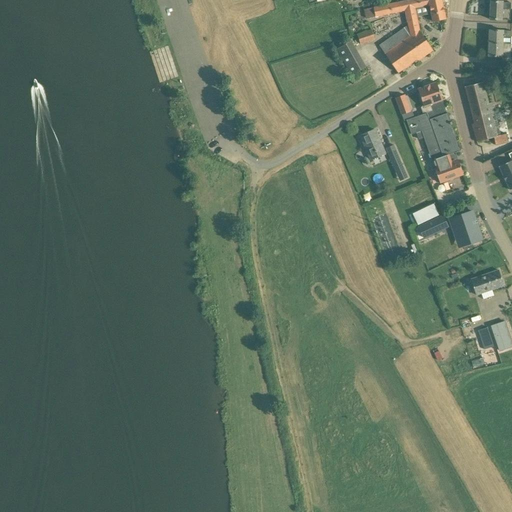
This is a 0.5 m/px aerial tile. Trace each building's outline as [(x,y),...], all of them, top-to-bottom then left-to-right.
[(419,31),(414,8),(412,0),(407,0),(364,9),(366,18),(405,10),(408,24),(379,45),(398,72),(417,59),(418,61),(433,50),(419,31)] [(412,0),(414,8),(429,5),(427,7),(428,13),(431,13),(433,22),(446,19),(441,0),(412,0)] [(502,8),(511,9),(511,3),(503,2),(503,1),(491,1),(490,19),(501,20),(502,8)] [(368,41),(375,39),(372,30),(365,32),(368,41)] [(489,43),(511,44),(511,31),(489,30),(489,43)] [(351,39),(335,46),(348,74),(364,67),(351,39)] [(502,65),(511,63),(511,57),(511,44),(489,43),(488,56),(503,57),(502,65)] [(490,71),(491,81),(501,80),(500,69),(490,71)] [(417,117),(413,118),(407,120),(412,134),(416,132),(422,131),(424,137),(439,179),(440,183),(463,174),(458,159),(457,159),(455,152),(458,151),(460,150),(451,124),(452,124),(451,122),(447,113),(442,100),(443,100),(436,82),(418,89),(424,105),(421,106),(423,114),(417,117)] [(494,137),(496,144),(508,141),(506,133),(501,134),(495,112),(493,102),(488,104),(483,82),(465,86),(474,123),(472,124),(476,141),(494,137)] [(396,97),(402,114),(404,121),(407,120),(413,118),(410,111),(411,111),(405,94),(396,97)] [(360,135),(371,159),(385,153),(375,129),(360,135)] [(387,148),(391,159),(395,168),(403,165),(394,145),(387,148)] [(511,189),(511,151),(508,154),(511,161),(499,166),(503,175),(503,176),(505,181),(506,181),(510,190),(511,189)] [(418,225),(439,215),(434,203),(413,213),(418,225)] [(463,228),(468,244),(482,239),(477,223),(476,223),(475,221),(476,221),(473,211),(450,219),(454,231),(463,228)] [(444,215),(418,225),(423,236),(448,225),(444,215)] [(471,279),(476,294),(504,285),(499,270),(471,279)] [(500,319),(486,324),(489,333),(494,346),(495,348),(500,347),(498,341),(507,339),(500,319)] [(489,333),(480,336),(484,348),(484,349),(494,346),(489,333)]
